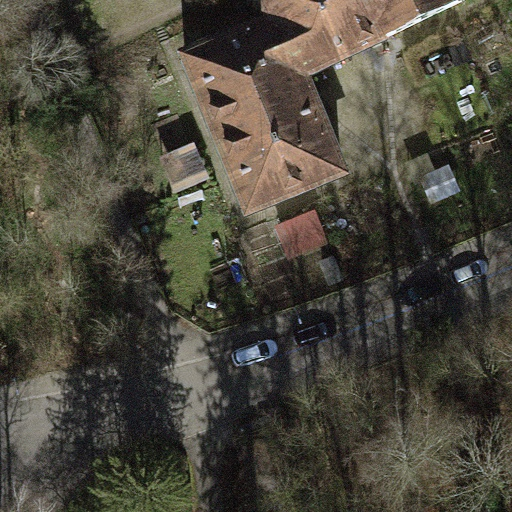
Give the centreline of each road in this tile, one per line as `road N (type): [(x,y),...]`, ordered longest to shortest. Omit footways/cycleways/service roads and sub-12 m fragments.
road 1 (residential): [(511,276),(191,403)]
road 2 (unclassified): [(0,422),(191,403)]
